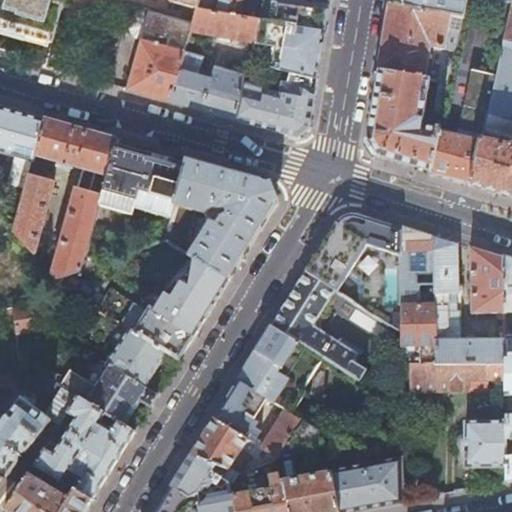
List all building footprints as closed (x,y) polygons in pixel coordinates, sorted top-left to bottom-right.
[(64,0),(0,0),(0,28),(50,43),(53,43),(64,0)] [(169,0),(170,2),(197,9),(200,0),(169,0)] [(200,0),(197,9),(197,10),(240,17),(245,0),(200,0)] [(265,0),(262,21),(326,32),(331,0),(265,0)] [(452,15),(463,17),(466,0),(391,0),(391,5),(452,15)] [(450,83),(441,125),(440,131),(480,142),(483,130),(486,114),(511,5),(486,0),(466,0),(463,17),(450,83)] [(511,0),(486,0),(511,5),(486,114),(511,119),(511,0)] [(379,71),(425,79),(431,48),(445,51),(452,15),(391,5),(384,44),(379,71)] [(197,10),(193,24),(191,31),(256,44),(261,21),(240,17),(197,10)] [(142,41),(127,91),(171,104),(185,53),(191,31),(193,24),(184,21),(184,18),(164,13),(162,14),(157,30),(160,34),(178,39),(176,44),(168,49),(142,41)] [(256,44),(255,45),(275,48),(271,69),(278,71),(285,73),(298,76),(318,81),(322,59),(326,32),(262,21),(261,21),(256,44)] [(50,43),(0,28),(0,34),(49,49),(50,43)] [(185,53),(171,104),(200,112),(235,122),(247,77),(215,69),(212,80),(205,78),(207,73),(200,70),(203,58),(185,53)] [(249,70),(247,77),(235,122),(270,131),(297,139),(310,131),(312,116),(318,81),(298,76),(295,87),(283,84),(281,94),(266,90),(270,75),(249,70)] [(422,126),(431,80),(425,79),(379,71),(374,102),(367,144),(371,150),(375,157),(402,165),(431,174),(440,131),(422,126)] [(450,83),(440,82),(434,114),(439,116),(437,124),(441,125),(450,83)] [(15,110),(0,105),(0,152),(35,162),(36,156),(46,118),(15,110)] [(511,119),(486,114),(483,130),(501,134),(505,132),(511,133),(511,119)] [(87,130),(46,118),(36,156),(65,164),(63,169),(69,171),(74,166),(85,169),(80,188),(78,188),(55,272),(60,278),(61,278),(72,274),(85,269),(101,206),(117,143),(118,139),(87,130)] [(480,142),(440,131),(431,174),(452,180),(470,186),(480,142)] [(501,147),(480,142),(470,186),(500,195),(511,198),(511,145),(511,142),(511,141),(503,140),(501,147)] [(188,162),(117,143),(101,206),(135,215),(137,208),(140,209),(172,217),(176,204),(188,162)] [(243,173),(189,158),(188,162),(176,204),(207,213),(217,205),(227,208),(218,221),(212,219),(191,254),(198,258),(231,279),(243,259),(249,250),(277,204),(267,180),(243,173)] [(38,168),(34,166),(16,233),(37,254),(56,182),(36,176),(38,168)] [(337,233),(333,231),(324,244),(307,271),(337,290),(348,297),(383,297),(383,319),(403,331),(404,228),(384,222),(372,218),(371,223),(361,220),(355,219),(345,221),(342,225),(337,233)] [(416,232),(404,228),(403,331),(403,341),(420,341),(420,365),(505,364),(505,355),(504,339),(461,340),(460,312),(458,312),(458,294),(460,294),(459,245),(416,232)] [(502,258),(471,249),(472,313),(504,312),(502,258)] [(502,258),(504,312),(511,311),(511,259),(502,256),(502,258)] [(173,298),(206,319),(217,302),(231,279),(198,258),(173,298)] [(290,299),(274,325),(319,354),(361,381),(368,370),(364,368),(348,358),(353,351),(337,340),(324,331),(320,317),(337,290),(307,271),(290,299)] [(61,278),(60,278),(59,283),(68,289),(94,305),(101,293),(72,274),(61,278)] [(68,289),(59,283),(56,301),(52,327),(60,332),(68,289)] [(126,325),(130,328),(137,332),(151,309),(154,311),(166,294),(160,290),(146,293),(126,325)] [(137,332),(168,352),(181,360),(194,338),(206,319),(173,298),(166,294),(154,311),(151,309),(137,332)] [(52,327),(56,301),(14,309),(17,333),(52,327)] [(253,358),(239,381),(269,400),(286,411),(290,413),(304,392),(298,388),(319,354),(274,325),(253,358)] [(108,362),(147,386),(168,352),(137,332),(130,328),(108,362)] [(348,358),(364,368),(368,361),(366,352),(344,339),(337,340),(353,351),(348,358)] [(403,341),(403,365),(409,365),(420,365),(420,341),(403,341)] [(108,368),(87,401),(107,413),(119,420),(127,425),(143,397),(153,404),(160,394),(147,386),(108,362),(105,360),(102,365),(108,368)] [(505,364),(420,365),(409,365),(409,391),(468,390),(468,378),(487,378),(506,378),(505,364)] [(468,378),(468,390),(468,391),(487,391),(487,378),(468,378)] [(226,401),(215,420),(254,444),(279,461),(290,443),(303,421),(290,413),(286,411),(266,445),(258,440),(263,432),(257,429),(261,423),(256,420),(269,400),(239,381),(226,401)] [(81,396),(64,385),(54,401),(71,412),(81,397),(81,396)] [(87,401),(81,397),(71,412),(70,413),(77,418),(72,426),(68,424),(62,434),(65,436),(59,447),(52,442),(37,465),(64,482),(70,473),(81,479),(75,489),(76,489),(94,500),(105,482),(137,431),(127,425),(119,420),(113,430),(101,423),(107,413),(87,401)] [(0,490),(11,476),(19,465),(18,462),(18,460),(19,458),(20,456),(21,454),(23,453),(24,452),(27,451),(29,451),(54,418),(47,414),(24,398),(9,417),(17,423),(2,444),(0,442),(0,490)] [(199,445),(192,457),(219,467),(216,473),(232,484),(233,487),(246,477),(231,471),(246,446),(251,449),(254,444),(215,420),(203,438),(199,445)] [(468,468),(508,468),(507,420),(467,422),(468,468)] [(303,421),(290,443),(324,438),(323,434),(303,421)] [(403,442),(403,429),(383,431),(403,442)] [(290,443),(279,461),(280,462),(296,454),(290,443)] [(219,467),(192,457),(164,501),(157,511),(237,511),(233,487),(232,484),(216,473),(219,467)] [(403,458),(333,471),(340,511),(347,511),(380,506),(402,502),(402,481),(403,458)] [(233,487),(237,511),(289,511),(283,480),(280,462),(279,461),(246,477),(233,487)] [(283,480),(289,511),(340,511),(333,471),(283,480)] [(30,473),(23,485),(8,509),(11,511),(86,511),(94,500),(76,489),(71,498),(30,473)] [(70,473),(64,482),(75,489),(81,479),(70,473)] [(11,476),(0,490),(0,503),(8,509),(23,485),(11,476)] [(402,481),(402,502),(413,500),(412,480),(402,481)]
